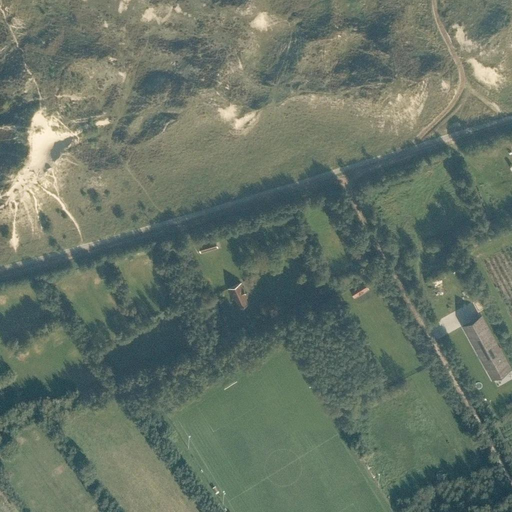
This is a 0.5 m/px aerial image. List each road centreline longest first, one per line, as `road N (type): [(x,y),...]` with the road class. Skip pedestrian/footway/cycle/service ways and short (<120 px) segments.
road 1 (track): [(0,277),(511,124)]
road 2 (track): [(339,179),(511,484)]
road 3 (unknown): [(410,154),(462,88),(433,0)]
